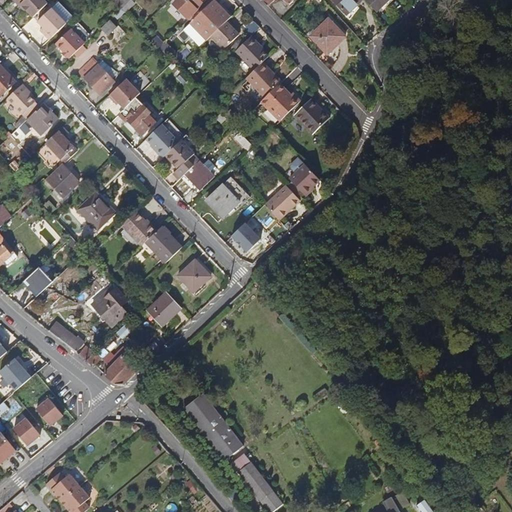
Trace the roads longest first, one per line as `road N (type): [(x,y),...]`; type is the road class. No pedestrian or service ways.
road 1 (residential): [(0,23),(243,278)]
road 2 (unclassified): [(243,278),(337,192),(372,128)]
road 3 (residential): [(248,0),(372,128)]
road 4 (unclassified): [(120,395),(243,278)]
road 5 (unclassified): [(230,511),(120,395)]
road 6 (unclassified): [(120,395),(0,495)]
road 7 (unclassified): [(372,128),(389,95),(375,47),(424,0)]
road 8 (residential): [(0,305),(103,395),(120,395)]
